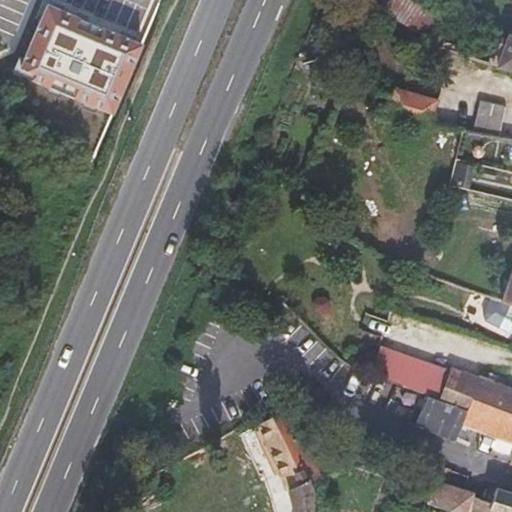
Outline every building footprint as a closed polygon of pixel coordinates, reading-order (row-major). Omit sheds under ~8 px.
[(444,10),(425,0),(387,0),(383,8),(424,43),(433,28),(444,10)] [(114,113),(145,45),(49,5),(22,67),(38,74),(35,80),(114,113)] [(442,49),(448,34),(433,28),(424,43),(442,49)] [(511,35),(510,35),(505,48),(501,47),(494,66),(511,70),(511,35)] [(432,125),(440,99),(394,87),(390,96),(380,115),(432,125)] [(499,138),(507,107),(480,101),(472,133),(499,138)] [(474,170),(459,166),(453,187),(469,191),(474,170)] [(364,245),(379,213),(351,205),(338,226),(364,245)] [(511,267),(502,299),(511,303),(511,267)] [(511,303),(502,299),(496,297),(490,299),(483,318),(485,323),(510,332),(511,327),(511,387),(480,374),(479,375),(451,365),(450,369),(381,346),(372,374),(427,394),(467,410),(473,396),(511,410),(511,303)] [(511,511),(511,410),(473,396),(467,410),(427,394),(414,424),(453,441),(460,424),(511,442),(511,492),(497,487),(491,504),(474,496),(424,481),(431,505),(452,511),(490,511),(491,510),(496,511),(511,511)] [(320,475),(301,437),(283,408),(258,424),(289,489),(294,511),(314,511),(315,489),(312,481),(314,479),(320,475)]
